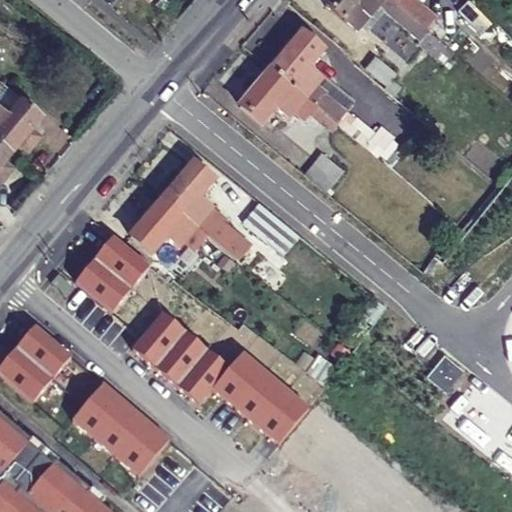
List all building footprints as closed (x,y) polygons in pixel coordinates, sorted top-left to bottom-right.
[(428,33),(388,0),(329,0),(325,5),(358,32),(378,8),(390,19),(393,16),(409,30),(405,35),(418,45),(428,33)] [(388,0),(428,33),(441,18),(428,7),(423,13),(408,0),(388,0)] [(302,35),(271,71),(339,129),(375,160),(392,140),(379,130),(374,136),(355,120),(354,121),(326,97),(327,95),(316,86),(322,79),(310,69),(324,53),(302,35)] [(339,129),(271,71),(240,108),(262,126),(275,110),(288,120),(295,113),(305,121),(311,114),(334,134),(339,129)] [(0,144),(14,156),(21,147),(28,153),(39,141),(32,135),(42,122),(23,105),(10,122),(0,112),(0,144)] [(5,167),(14,156),(0,144),(0,185),(12,173),(5,167)] [(193,166),(162,202),(218,249),(227,256),(237,264),(249,249),(209,216),(214,211),(200,200),(214,184),(193,166)] [(312,166),(303,177),(324,194),(333,183),(312,166)] [(213,274),(227,256),(218,249),(162,202),(131,238),(152,256),(166,240),(199,266),(200,265),(213,274)] [(282,225),(260,207),(245,226),(267,243),(282,225)] [(140,293),(155,275),(121,246),(106,264),(140,293)] [(186,275),(176,287),(201,307),(210,295),(186,275)]
